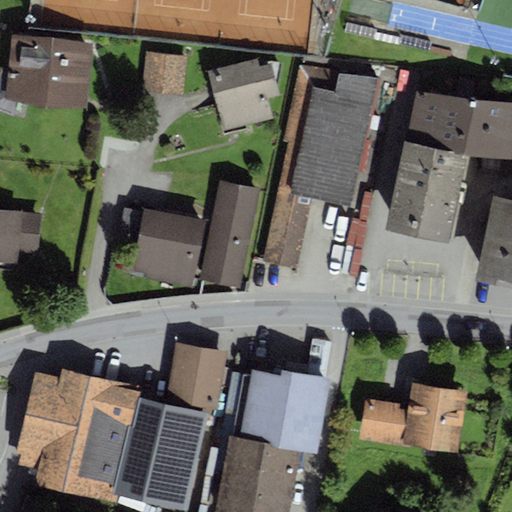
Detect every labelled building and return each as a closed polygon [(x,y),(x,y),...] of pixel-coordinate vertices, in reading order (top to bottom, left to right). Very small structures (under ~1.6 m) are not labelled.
[(93,44),(11,35),(8,69),(0,68),(0,111),(24,119),(29,103),(86,107),(93,44)] [(187,56),(146,51),(141,90),(183,95),(187,56)] [(396,70),(303,58),(302,65),(299,65),(283,140),(287,142),(263,261),(297,269),(310,206),(298,204),(300,196),(336,201),(355,110),(372,113),(380,81),(396,82),(396,70)] [(257,59),(209,72),(224,129),(271,116),(266,98),(279,94),(277,86),(281,63),(257,59)] [(457,96),(416,91),(384,229),(449,243),(466,155),(511,158),(511,102),(473,98),(473,80),(458,78),(457,96)] [(372,113),(355,110),(336,201),(353,207),(372,113)] [(260,190),(219,181),(198,279),(240,288),(260,190)] [(511,197),(492,194),(474,280),(511,287),(511,197)] [(42,213),(0,208),(0,262),(17,264),(18,253),(38,255),(42,213)] [(138,238),(143,211),(124,208),(119,234),(138,238)] [(205,221),(144,209),(143,211),(138,238),(130,276),(191,289),(205,221)] [(280,375),(245,369),(233,436),(269,442),(268,446),(300,452),(316,455),(330,379),(324,378),(331,342),(312,339),(305,374),(281,370),(280,375)] [(226,352),(174,343),(165,402),(207,412),(208,409),(216,411),(226,352)] [(143,386),(61,367),(58,376),(34,371),(15,453),(21,454),(18,464),(39,469),(35,485),(115,503),(117,494),(185,509),(207,412),(165,402),(140,397),(143,386)] [(466,390),(411,382),(408,404),(402,445),(457,453),(466,390)] [(408,404),(365,398),(358,439),(402,446),(402,445),(408,404)] [(233,436),(230,436),(217,511),(289,511),(300,452),(268,446),(269,442),(233,436)]
